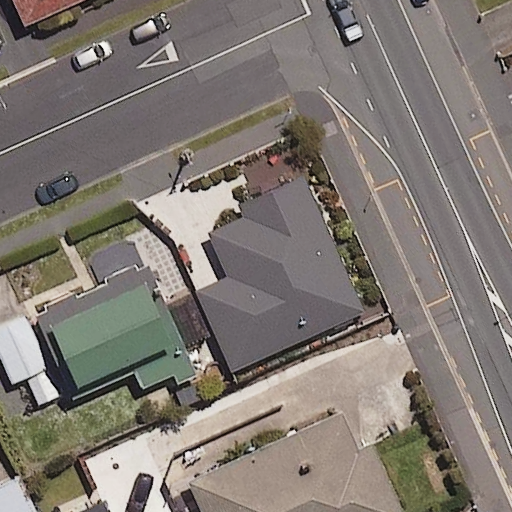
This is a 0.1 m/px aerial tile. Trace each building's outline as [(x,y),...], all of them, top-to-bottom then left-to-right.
[(16,0),(30,29),(93,0),(16,0)] [(358,306),(300,165),(236,191),(243,208),(205,223),(223,267),(190,280),(223,361),(358,306)] [(144,252),(30,302),(68,389),(182,340),(144,252)] [(43,360),(22,308),(0,317),(0,353),(8,374),(43,360)] [(336,400),(184,468),(203,511),(387,511),(402,505),(367,429),(352,435),(336,400)] [(169,444),(185,437),(176,417),(114,445),(142,506),(187,486),(169,444)] [(0,511),(36,511),(17,470),(0,478),(0,511)]
